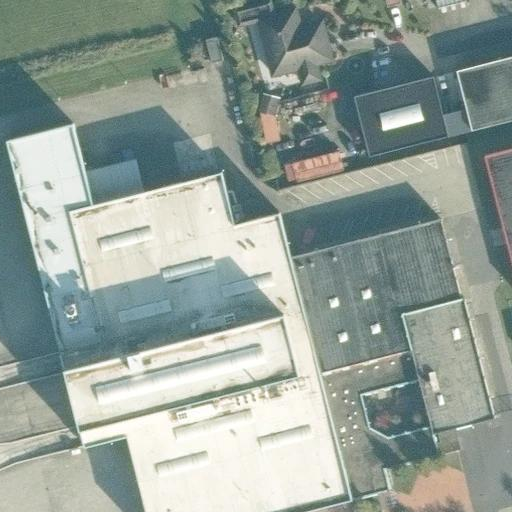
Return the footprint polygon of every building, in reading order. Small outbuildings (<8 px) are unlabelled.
[(272,3),(233,12),(239,32),(257,27),(271,83),(294,77),(297,90),(326,84),(321,67),(335,64),(323,19),(303,23),(298,7),(273,12),(272,3)] [(511,58),(456,72),(473,133),(511,122),(511,58)] [(435,76),(358,95),(373,154),(450,135),(435,76)] [(283,139),(279,94),(263,95),(267,140),(283,139)] [(221,179),(89,211),(67,129),(2,144),(61,380),(54,382),(72,454),(124,440),(142,511),(333,511),(383,499),(377,477),(440,461),(434,445),(495,430),(438,223),(287,262),(277,221),(234,232),(221,179)] [(459,159),(466,153),(457,143),(443,155),(453,166),(460,160),(459,159)] [(294,161),(299,180),(346,168),(341,149),(294,161)]
